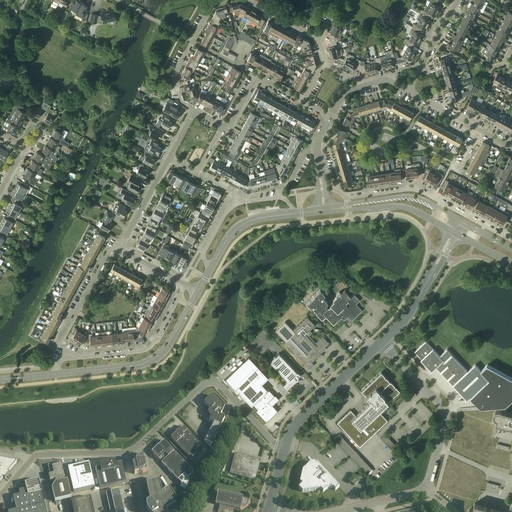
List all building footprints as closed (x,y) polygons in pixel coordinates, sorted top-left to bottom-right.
[(72,9),(77,12),(82,3),(76,0),(74,5),(71,3),(68,10),(71,11),(72,9)] [(434,3),(436,1),(433,0),(429,0),(429,1),(430,1),(427,6),(438,12),(441,7),(434,3)] [(477,0),(472,0),(475,1),(473,4),(479,7),(481,8),(484,10),(486,5),(484,4),(477,0)] [(87,12),(85,11),(87,6),(82,3),(77,12),(76,15),(82,18),(81,20),(85,22),(87,15),(86,14),(87,12)] [(478,10),(479,7),(473,4),(472,3),(469,8),(480,14),(481,12),(478,10)] [(235,15),(239,13),(240,4),(233,6),(232,4),(229,5),(231,12),(234,11),(235,15)] [(422,10),(421,12),(422,13),(426,15),(430,17),(432,15),(436,17),(438,12),(427,6),(427,5),(424,10),(423,10),(422,10)] [(215,9),(216,11),(222,18),(226,17),(225,14),(228,13),(226,6),(223,7),(220,8),(220,7),(215,9)] [(251,10),(247,7),(243,15),(242,15),(242,17),(246,19),(251,10)] [(466,13),(474,17),(476,14),(479,16),(480,14),(469,8),(466,13)] [(256,13),(251,10),(246,19),(251,22),(255,14),(256,13)] [(103,23),(116,20),(114,11),(101,14),(101,15),(98,16),(98,15),(92,14),(90,22),(96,23),(103,22),(103,23)] [(220,22),(222,18),(216,11),(212,18),(220,22)] [(419,14),(417,19),(419,20),(428,25),(431,21),(428,19),(430,17),(426,15),(422,13),(421,12),(419,14)] [(466,13),(464,17),(475,23),(476,21),(473,20),(474,17),(466,13)] [(251,22),(256,25),(260,17),(255,14),(251,22)] [(511,18),(506,16),(503,20),(511,25),(511,23),(511,18)] [(265,19),(260,17),(256,25),(261,27),(265,19)] [(461,22),(469,26),(471,24),(473,25),(475,23),(464,17),(461,22)] [(220,22),(212,18),(210,22),(217,27),(220,22)] [(414,24),(412,26),(418,29),(419,27),(426,30),(428,25),(419,20),(417,25),(414,24)] [(503,20),(501,25),(511,31),(511,30),(511,28),(510,27),(511,25),(503,20)] [(263,31),(268,33),(273,24),(268,21),(263,31)] [(217,27),(210,22),(207,27),(216,32),(219,27),(217,27)] [(335,22),(332,27),(343,33),(345,28),(346,29),(348,26),(343,23),(341,26),(335,22)] [(461,22),(459,27),(469,33),(470,31),(468,29),(469,26),(461,22)] [(268,33),(272,36),(278,26),(273,24),(268,33)] [(501,25),(498,30),(506,34),(508,31),(510,33),(511,31),(501,25)] [(282,29),(278,26),(272,36),(277,38),(278,37),(282,29)] [(411,35),(420,40),(423,35),(416,32),(418,29),(412,26),(408,34),(411,35)] [(214,37),(216,32),(207,27),(204,32),(206,33),(214,37)] [(332,27),(329,32),(334,35),(333,37),(335,38),(338,40),(340,41),(341,38),(340,38),(343,33),(332,27)] [(456,32),(458,33),(458,32),(464,36),(465,33),(468,35),(469,33),(459,27),(456,32)] [(287,32),(282,29),(278,37),(283,39),(287,32)] [(498,30),(496,35),(506,41),(507,39),(505,37),(506,34),(498,30)] [(292,34),(287,32),(283,39),(288,42),(292,34)] [(466,37),(464,36),(458,32),(458,33),(456,35),(453,34),(452,36),(463,42),(466,37)] [(206,33),(203,37),(213,43),(215,38),(214,37),(206,33)] [(293,33),(292,34),(288,42),(292,45),(293,43),(297,35),(293,33)] [(302,38),(297,35),(293,43),(298,46),(302,38)] [(418,45),(420,40),(411,35),(409,40),(406,38),(404,41),(406,42),(410,44),(411,41),(418,45)] [(496,35),(493,39),(501,44),(502,41),(505,42),(506,41),(496,35)] [(454,39),(453,42),(461,46),(463,42),(452,36),(451,38),(454,39)] [(210,47),(213,43),(203,37),(201,42),(210,47)] [(330,47),(327,48),(328,54),(338,51),(337,46),(336,43),(337,41),(339,42),(340,41),(338,40),(335,38),(333,37),(329,44),(329,45),(330,45),(331,47),(330,47)] [(309,41),(302,38),(298,46),(301,47),(309,41)] [(493,39),(490,44),(501,50),(502,48),(499,46),(501,44),(493,39)] [(311,49),(309,41),(301,47),(303,51),(306,50),(307,54),(314,51),(313,48),(311,49)] [(408,46),(405,51),(414,56),(417,51),(410,47),(412,45),(410,44),(406,42),(405,44),(408,46)] [(461,46),(453,42),(451,45),(448,43),(447,45),(458,51),(461,46)] [(490,44),(488,49),(496,53),(497,50),(500,52),(501,50),(490,44)] [(484,47),(482,52),(485,54),(488,55),(486,60),(489,61),(492,57),(496,60),(497,57),(494,56),(496,53),(488,49),(484,47)] [(198,48),(195,53),(203,57),(205,52),(198,48)] [(223,49),(220,54),(225,57),(228,58),(231,53),(228,51),(223,49)] [(338,51),(328,54),(330,59),(333,58),(334,58),(335,60),(334,60),(341,64),(344,59),(342,58),(341,58),(340,56),(339,56),(338,51)] [(395,58),(395,59),(397,64),(407,61),(408,59),(409,59),(412,60),(414,56),(405,51),(403,55),(402,55),(401,57),(400,57),(395,58)] [(247,60),(252,63),(256,55),(251,52),(247,60)] [(200,62),(203,57),(195,53),(192,57),(192,58),(199,61),(198,61),(200,62)] [(343,66),(348,69),(353,60),(354,57),(350,54),(349,54),(347,53),(344,58),(346,59),(343,66)] [(394,65),(397,64),(395,59),(395,58),(393,53),(391,54),(392,57),(386,59),(389,68),(394,67),(394,65)] [(305,61),(306,65),(316,66),(314,58),(316,58),(315,54),(308,57),(309,60),(305,61)] [(261,58),(256,55),(252,63),(256,65),(261,58)] [(261,58),(256,65),(261,68),(265,60),(267,57),(262,55),(261,58)] [(380,57),(377,58),(379,63),(382,63),(384,70),(389,68),(386,59),(385,55),(380,57)] [(191,57),(188,61),(196,66),(198,61),(199,61),(192,58),(192,57),(191,57)] [(355,61),(353,60),(348,69),(353,71),(356,65),(359,66),(360,64),(362,61),(357,58),(355,61)] [(379,63),(377,58),(375,58),(376,62),(370,63),(373,73),(378,71),(376,64),(379,63)] [(270,63),(265,60),(261,68),(266,71),(270,63)] [(188,61),(186,66),(193,70),(196,66),(188,61)] [(266,71),(270,73),(276,64),(271,61),(270,63),(266,71)] [(441,65),(442,70),(451,67),(450,64),(453,63),(452,61),(441,65)] [(359,66),(357,69),(363,72),(364,72),(364,71),(367,70),(367,71),(368,74),(373,73),(370,63),(365,65),(365,64),(362,65),(360,64),(359,66)] [(280,66),(276,64),(270,73),(275,76),(280,66)] [(285,69),(280,66),(275,76),(280,78),(285,69)] [(232,67),(229,72),(238,77),(241,72),(232,67)] [(310,77),(312,72),(304,68),(302,73),(310,77)] [(498,85),(502,77),(499,75),(501,72),(499,71),(493,82),(498,85)] [(226,76),(236,81),(238,77),(229,72),(226,76)] [(300,72),(298,77),(305,81),(307,82),(310,77),(302,73),(300,72)] [(444,75),(445,80),(454,78),(453,75),(456,74),(455,72),(444,75)] [(193,78),(191,74),(182,73),(184,80),(182,81),(183,84),(190,82),(189,79),(193,78)] [(498,85),(496,87),(501,90),(502,87),(508,76),(506,75),(505,78),(502,77),(498,85)] [(225,82),(233,86),(236,81),(226,76),(228,77),(225,82)] [(296,76),(294,81),(303,86),(305,81),(298,77),(296,76)] [(502,87),(507,90),(511,82),(509,80),(510,77),(508,76),(502,87)] [(221,86),(231,91),(233,86),(225,82),(224,81),(221,86)] [(294,89),(299,92),(303,86),(294,81),(291,85),(295,87),(294,89)] [(447,85),(448,91),(457,88),(456,85),(459,84),(458,82),(447,85)] [(187,90),(189,97),(196,91),(195,87),(192,88),(191,85),(184,87),(185,90),(187,90)] [(200,93),(196,101),(200,103),(206,94),(207,91),(202,89),(201,91),(200,93)] [(255,90),(251,98),(253,99),(258,102),(263,93),(258,90),(258,91),(255,90)] [(200,93),(196,91),(189,97),(196,101),(200,93)] [(462,92),(450,96),(451,101),(460,99),(459,95),(462,94),(462,92)] [(263,104),(268,95),(263,93),(258,102),(263,104)] [(210,97),(206,94),(200,103),(205,106),(206,104),(210,97)] [(263,104),(268,107),(272,99),(273,98),(268,95),(263,104)] [(215,99),(210,97),(206,104),(211,107),(215,99)] [(211,107),(215,110),(221,100),(216,97),(215,99),(211,107)] [(472,108),(476,101),(472,98),(466,109),(468,110),(469,107),(472,108)] [(277,102),(272,99),(268,107),(272,109),(277,102)] [(229,105),(225,103),(221,100),(215,110),(224,114),(229,105)] [(390,100),(387,100),(386,108),(391,110),(395,103),(390,100)] [(378,110),(382,109),(380,101),(374,102),(377,113),(379,113),(378,110)] [(476,101),(472,108),(475,110),(473,113),(475,114),(481,103),(476,101)] [(44,102),(42,105),(41,108),(37,106),(33,115),(38,118),(42,111),(45,113),(49,105),(44,102)] [(163,110),(162,110),(164,111),(170,114),(177,118),(177,119),(180,112),(177,111),(179,108),(172,104),(167,102),(165,105),(164,106),(164,107),(163,107),(163,108),(163,109),(163,110)] [(272,109),(277,112),(281,104),(277,102),(272,109)] [(374,102),(369,104),(371,112),(374,111),(375,114),(377,113),(374,102)] [(392,114),(394,115),(399,105),(395,103),(391,110),(394,112),(392,114)] [(481,103),(475,114),(477,115),(479,112),(482,114),(485,108),(486,106),(481,103)] [(11,112),(15,114),(24,119),(27,113),(20,109),(21,107),(16,104),(13,109),(11,112)] [(286,107),(281,104),(277,112),(282,115),(286,107)] [(53,110),(50,109),(51,106),(49,105),(45,113),(48,114),(44,121),(49,124),(54,115),(55,115),(56,114),(56,113),(56,112),(56,111),(55,111),(54,110),(53,110)] [(363,105),(358,107),(360,115),(364,114),(365,117),(367,117),(363,105)] [(399,105),(394,115),(396,116),(397,114),(400,115),(404,108),(399,105)] [(488,109),(485,108),(482,114),(481,115),(485,118),(491,107),(489,106),(488,109)] [(282,115),(287,117),(291,109),(286,107),(282,115)] [(356,117),(360,115),(358,107),(353,109),(351,110),(356,117)] [(485,118),(490,121),(494,113),(492,111),(493,108),(491,107),(485,118)] [(402,120),(403,121),(409,110),(404,108),(400,115),(403,117),(402,120)] [(296,112),(291,109),(287,117),(291,120),(296,112)] [(348,112),(346,117),(353,121),(356,117),(351,110),(349,112),(348,112)] [(409,110),(403,121),(405,121),(407,119),(410,121),(414,113),(409,110)] [(291,120),(296,122),(301,114),(296,111),(296,112),(291,120)] [(490,121),(495,123),(501,113),(499,111),(497,114),(494,113),(490,121)] [(20,124),(24,119),(15,114),(11,112),(7,121),(10,122),(12,123),(15,125),(17,123),(20,124)] [(251,112),(248,117),(257,122),(260,117),(251,112)] [(495,123),(500,126),(504,118),(501,116),(503,114),(501,113),(495,123)] [(160,125),(160,124),(163,125),(162,127),(168,130),(172,123),(169,121),(171,118),(163,114),(160,120),(158,118),(156,123),(160,125)] [(306,116),(301,114),(296,122),(301,125),(306,116)] [(417,127),(419,128),(425,118),(420,115),(416,123),(419,125),(417,127)] [(301,125),(306,128),(310,119),(306,116),(301,125)] [(254,127),(257,122),(248,117),(246,122),(254,127)] [(353,121),(346,117),(343,122),(351,126),(350,127),(353,128),(354,125),(352,124),(353,121)] [(500,126),(504,128),(510,118),(508,117),(507,120),(504,118),(500,126)] [(422,127),(425,128),(429,121),(425,118),(419,128),(421,129),(422,127)] [(315,121),(310,119),(306,128),(310,130),(308,132),(312,134),(316,126),(314,124),(315,121)] [(16,133),(19,127),(15,125),(12,123),(10,122),(7,121),(6,120),(1,128),(10,133),(11,130),(16,133)] [(434,123),(429,121),(425,128),(428,130),(427,132),(428,133),(434,123)] [(252,132),(254,127),(246,122),(243,127),(252,132)] [(432,132),(435,133),(439,126),(434,123),(428,133),(430,134),(432,132)] [(149,126),(150,129),(150,130),(149,130),(149,131),(149,132),(149,133),(149,134),(149,135),(150,135),(151,135),(151,136),(152,136),(153,136),(157,138),(159,135),(161,136),(164,131),(153,125),(149,126)] [(444,129),(439,126),(435,133),(438,135),(436,138),(438,139),(444,129)] [(67,132),(59,127),(57,130),(54,129),(51,134),(58,138),(57,141),(59,142),(68,147),(70,143),(64,140),(65,138),(64,138),(67,132)] [(249,136),(252,132),(243,127),(240,131),(249,136)] [(350,133),(347,132),(347,133),(339,129),(337,134),(344,138),(346,135),(348,136),(350,133)] [(441,137),(444,139),(448,131),(444,129),(438,139),(440,140),(441,137)] [(252,138),(249,136),(240,131),(238,136),(246,140),(246,141),(248,142),(250,143),(252,138)] [(453,134),(448,131),(444,139),(447,140),(446,143),(448,144),(453,134)] [(334,139),(334,141),(342,142),(344,138),(337,134),(334,139)] [(454,144),(458,136),(453,134),(448,144),(449,145),(449,146),(450,146),(453,145),(454,144)] [(237,135),(234,140),(243,145),(246,147),(248,142),(246,141),(246,140),(238,136),(237,135)] [(294,136),(291,141),(300,146),(303,141),(294,136)] [(463,139),(458,136),(454,144),(457,145),(455,148),(457,149),(463,139)] [(57,145),(59,142),(57,141),(50,137),(47,143),(54,147),(52,149),(54,150),(57,152),(60,147),(57,145)] [(152,154),(152,153),(157,155),(158,154),(159,153),(158,153),(161,148),(157,146),(159,143),(152,140),(149,144),(148,144),(146,144),(144,147),(145,150),(152,154)] [(232,145),(243,151),(246,147),(243,145),(234,140),(232,145)] [(291,141),(289,146),(298,150),(300,146),(291,141)] [(490,152),(491,151),(488,149),(490,146),(482,142),(480,147),(490,152)] [(6,144),(0,154),(0,157),(4,159),(8,151),(6,150),(8,145),(6,144)] [(45,145),(42,151),(49,155),(48,158),(52,160),(53,161),(55,162),(58,157),(55,156),(56,155),(52,153),(54,150),(52,149),(45,145)] [(232,145),(229,150),(232,152),(230,156),(232,157),(233,157),(236,159),(239,155),(240,156),(243,151),(232,145)] [(289,146),(286,150),(295,155),(298,150),(289,146)] [(480,147),(477,151),(484,156),(486,153),(489,154),(490,152),(480,147)] [(286,150),(284,155),(292,160),(295,155),(286,150)] [(336,155),(338,160),(346,158),(345,154),(348,153),(347,151),(336,155)] [(477,151),(474,156),(485,162),(485,160),(487,157),(484,156),(477,151)] [(40,161),(39,164),(41,165),(44,167),(46,163),(51,162),(52,160),(48,158),(45,157),(37,152),(33,157),(40,161)] [(152,155),(146,152),(143,156),(141,155),(139,159),(151,166),(154,160),(151,158),(152,155)] [(290,165),(292,160),(284,155),(281,160),(282,160),(290,165)] [(484,163),(485,162),(474,156),(472,161),(479,165),(481,162),(484,163)] [(498,181),(495,186),(499,188),(497,191),(496,190),(502,194),(502,193),(503,190),(504,191),(505,188),(507,189),(508,187),(509,185),(507,184),(509,181),(510,178),(511,178),(511,158),(511,157),(508,162),(505,167),(503,170),(499,168),(498,169),(495,174),(500,177),(498,181)] [(209,168),(214,171),(219,162),(211,158),(208,162),(211,164),(209,168)] [(39,168),(41,165),(39,164),(32,160),(29,166),(36,170),(34,172),(36,173),(40,175),(42,170),(39,168)] [(224,165),(219,174),(224,176),(228,167),(232,161),(229,160),(226,166),(224,165)] [(291,165),(290,165),(282,160),(279,165),(288,170),(291,165)] [(472,161),(469,166),(479,171),(480,169),(478,168),(479,165),(472,161)] [(214,171),(219,174),(224,165),(219,162),(214,171)] [(339,165),(341,170),(349,168),(348,165),(351,164),(351,162),(339,165)] [(140,167),(136,173),(145,177),(145,176),(146,176),(147,174),(147,173),(148,171),(142,168),(144,165),(138,163),(137,165),(140,167)] [(278,171),(277,172),(282,178),(284,174),(286,175),(288,170),(279,165),(277,170),(278,171)] [(417,167),(412,168),(413,177),(418,176),(418,172),(421,172),(420,165),(417,166),(417,167)] [(478,173),(479,171),(469,166),(467,170),(474,175),(476,171),(478,173)] [(224,176),(228,179),(233,170),(228,167),(224,176)] [(407,178),(413,177),(412,168),(403,169),(404,176),(407,176),(407,178)] [(425,179),(430,181),(434,173),(431,172),(432,171),(427,168),(424,174),(427,175),(425,179)] [(35,177),(36,173),(34,172),(27,169),(24,174),(31,178),(29,183),(34,186),(38,178),(35,177)] [(166,179),(174,183),(178,175),(173,173),(174,171),(171,169),(166,179)] [(401,176),(404,176),(403,169),(400,170),(401,171),(395,172),(396,181),(402,180),(401,176)] [(228,179),(233,181),(237,173),(238,174),(238,172),(233,170),(228,179)] [(275,171),(270,173),(273,183),(278,181),(278,180),(282,178),(277,172),(276,173),(275,171)] [(354,173),(353,172),(342,175),(344,180),(352,178),(351,175),(354,174),(354,173)] [(436,175),(434,173),(430,181),(435,184),(436,182),(439,184),(444,175),(438,172),(436,175)] [(242,176),(238,174),(237,173),(233,181),(232,182),(237,185),(242,176)] [(369,185),(375,184),(374,175),(371,175),(370,173),(365,173),(366,181),(369,181),(369,185)] [(262,186),(268,184),(265,174),(260,176),(262,186)] [(131,175),(127,182),(130,184),(128,188),(136,193),(140,185),(139,185),(141,181),(131,175)] [(182,178),(178,175),(174,183),(181,187),(186,178),(183,176),(182,178)] [(243,186),(247,189),(248,181),(246,180),(247,179),(242,176),(237,185),(242,188),(243,186)] [(249,180),(248,181),(247,189),(251,187),(252,189),(257,187),(255,177),(249,179),(249,180)] [(181,187),(189,191),(193,184),(188,181),(189,180),(186,178),(181,187)] [(352,178),(344,180),(346,186),(357,183),(356,181),(353,182),(352,178)] [(443,191),(448,193),(453,185),(448,183),(448,181),(446,180),(443,186),(445,187),(443,191)] [(17,183),(14,188),(24,193),(27,188),(28,188),(29,186),(22,182),(21,185),(17,183)] [(198,186),(193,184),(189,191),(197,196),(202,186),(198,185),(198,186)] [(448,193),(453,196),(457,188),(453,185),(448,193)] [(209,193),(208,196),(217,201),(221,194),(218,192),(219,190),(213,187),(209,193)] [(17,200),(22,203),(23,201),(22,199),(21,199),(24,193),(14,188),(12,194),(15,195),(13,198),(17,200)] [(122,188),(119,193),(123,195),(122,199),(126,201),(125,203),(130,205),(134,198),(129,196),(131,193),(122,188)] [(462,191),(457,188),(453,196),(458,198),(462,191)] [(467,193),(462,191),(458,198),(462,201),(463,201),(466,194),(467,194),(467,193)] [(162,196),(159,200),(167,204),(171,197),(162,192),(160,195),(162,196)] [(471,196),(467,194),(466,194),(463,201),(462,201),(462,202),(467,204),(471,196)] [(208,200),(205,205),(213,209),(217,201),(208,196),(206,199),(208,200)] [(471,196),(467,204),(472,207),(474,204),(476,199),(471,196)] [(474,208),(479,211),(484,203),(479,200),(479,199),(477,198),(476,199),(474,204),(476,205),(474,208)] [(24,204),(22,203),(17,200),(16,203),(13,201),(11,203),(10,202),(8,205),(19,211),(22,206),(23,206),(24,204)] [(155,204),(154,207),(166,214),(168,210),(165,209),(167,204),(159,200),(157,205),(155,204)] [(118,203),(117,205),(116,205),(112,212),(115,214),(115,213),(123,217),(127,211),(124,209),(126,207),(118,203)] [(479,211),(479,212),(480,213),(483,215),(488,206),(484,203),(479,211)] [(10,214),(9,216),(16,220),(17,218),(16,217),(19,211),(8,205),(6,209),(8,209),(7,212),(10,214)] [(209,217),(213,209),(205,205),(203,209),(201,209),(199,211),(199,212),(209,217)] [(488,206),(483,215),(487,217),(487,216),(489,216),(493,208),(488,205),(488,206)] [(493,208),(489,216),(494,218),(499,208),(495,206),(493,208)] [(162,221),(166,214),(154,207),(152,210),(154,211),(151,215),(159,220),(160,220),(162,221)] [(499,208),(494,218),(499,221),(504,211),(499,208)] [(196,214),(194,218),(203,223),(205,219),(207,220),(209,217),(199,212),(199,211),(196,209),(194,213),(196,214)] [(104,220),(100,226),(109,231),(111,226),(110,225),(111,223),(110,223),(114,215),(107,211),(103,219),(104,220)] [(504,223),(505,220),(508,222),(511,216),(509,214),(509,213),(504,211),(499,221),(504,223)] [(151,215),(147,223),(156,228),(160,220),(159,220),(151,215)] [(16,220),(9,216),(7,219),(4,217),(1,222),(10,227),(13,222),(15,222),(16,220)] [(200,228),(203,223),(194,218),(191,222),(189,221),(187,225),(189,226),(191,227),(200,232),(202,229),(200,228)] [(0,228),(1,230),(0,231),(0,232),(7,236),(8,234),(7,233),(10,227),(1,222),(0,223),(0,228)] [(152,236),(156,228),(147,223),(145,226),(147,227),(144,232),(152,236)] [(199,235),(200,232),(191,227),(189,226),(185,233),(187,234),(195,239),(197,234),(199,235)] [(95,238),(102,242),(105,237),(95,232),(94,233),(97,235),(95,238)] [(140,235),(139,238),(148,243),(152,236),(144,232),(142,236),(140,235)] [(195,239),(187,234),(183,242),(192,247),(194,244),(192,243),(195,239)] [(100,247),(102,242),(95,238),(93,241),(91,239),(90,241),(100,247)] [(144,251),(148,243),(139,238),(138,238),(136,241),(137,242),(136,244),(137,245),(136,247),(144,251)] [(97,251),(100,247),(90,241),(89,243),(91,244),(90,247),(97,251)] [(164,256),(166,258),(171,250),(163,246),(156,258),(160,261),(162,257),(163,257),(164,256)] [(86,249),(85,251),(95,256),(97,251),(90,247),(88,250),(86,249)] [(178,254),(171,250),(166,258),(171,260),(170,262),(173,263),(178,254)] [(92,261),(95,256),(85,251),(84,252),(86,254),(85,257),(92,261)] [(189,260),(186,258),(178,254),(173,263),(176,265),(177,263),(185,268),(189,260)] [(89,266),(92,261),(85,257),(83,260),(80,258),(79,260),(89,266)] [(87,271),(89,266),(79,260),(78,262),(81,263),(79,266),(85,270),(87,271)] [(113,277),(119,267),(114,264),(110,271),(113,273),(111,276),(113,277)] [(73,267),(73,269),(83,274),(85,270),(79,266),(78,265),(76,269),(73,267)] [(119,267),(113,277),(115,278),(116,275),(119,277),(123,269),(119,267)] [(83,274),(73,269),(72,271),(74,272),(73,275),(80,279),(83,274)] [(121,281),(123,282),(128,272),(123,269),(119,277),(122,278),(121,281)] [(128,272),(123,282),(124,283),(126,280),(129,282),(133,274),(128,272)] [(130,286),(132,287),(138,277),(133,274),(129,282),(132,283),(130,286)] [(68,277),(67,278),(78,284),(80,279),(73,275),(71,278),(68,277)] [(67,285),(75,289),(78,284),(67,278),(65,277),(64,279),(69,282),(67,285)] [(138,277),(132,287),(134,288),(135,285),(138,287),(142,280),(138,277)] [(63,286),(62,288),(72,294),(75,289),(67,285),(66,288),(63,286)] [(162,287),(159,292),(167,296),(170,291),(162,287)] [(322,320),(325,317),(333,325),(343,317),(344,318),(346,315),(351,321),(362,310),(356,304),(360,300),(353,293),(351,296),(345,290),(341,293),(339,292),(335,296),(336,297),(332,301),(333,302),(330,306),(331,307),(329,308),(325,303),(328,301),(321,294),(324,291),(319,287),(313,293),(314,293),(306,300),(307,301),(306,302),(310,306),(309,307),(314,312),(316,311),(317,312),(316,313),(322,320)] [(72,294),(62,288),(61,290),(64,291),(62,294),(70,298),(72,294)] [(373,296),(364,291),(362,294),(372,300),(373,296)] [(159,292),(157,297),(165,301),(167,296),(159,292)] [(57,298),(67,303),(70,298),(62,294),(61,297),(55,294),(54,296),(57,298)] [(157,297),(154,301),(162,306),(165,301),(157,297)] [(67,303),(57,298),(56,299),(59,301),(57,304),(64,308),(67,303)] [(152,306),(160,310),(162,306),(154,301),(152,306)] [(53,305),(52,307),(62,313),(64,308),(57,304),(55,306),(53,305)] [(152,306),(149,311),(157,315),(160,310),(152,306)] [(52,313),(53,314),(59,317),(62,313),(52,307),(51,309),(53,310),(52,313)] [(154,320),(157,315),(149,311),(146,316),(151,318),(154,320)] [(61,318),(59,317),(53,314),(52,317),(49,316),(48,318),(58,323),(61,318)] [(145,315),(141,322),(149,327),(152,322),(150,321),(151,318),(146,316),(145,315)] [(286,322),(277,331),(286,341),(287,341),(290,344),(287,346),(295,355),(296,353),(310,369),(314,365),(312,362),(317,357),(318,357),(318,355),(320,354),(327,348),(325,346),(329,343),(323,336),(316,343),(309,335),(311,333),(309,331),(316,325),(307,316),(292,330),(286,322)] [(50,321),(48,324),(55,328),(58,323),(48,318),(47,319),(50,321)] [(138,331),(142,337),(145,331),(146,332),(149,327),(141,322),(138,327),(139,328),(138,331)] [(53,333),(55,328),(48,324),(46,327),(44,325),(43,327),(53,333)] [(44,330),(43,333),(50,337),(53,333),(43,327),(42,329),(44,330)] [(77,341),(81,333),(76,330),(77,329),(74,327),(71,333),(74,335),(72,338),(77,341)] [(138,338),(142,337),(138,331),(135,327),(127,328),(128,331),(128,340),(130,340),(131,343),(134,342),(134,341),(138,340),(138,338)] [(37,338),(36,339),(43,343),(45,340),(48,342),(50,337),(43,333),(41,332),(39,335),(37,338)] [(82,343),(82,342),(86,345),(88,334),(85,332),(84,334),(81,333),(77,341),(82,343)] [(86,345),(91,345),(96,345),(95,336),(92,336),(92,334),(88,334),(86,345)] [(426,341),(415,352),(422,360),(421,360),(432,371),(436,367),(453,385),(467,400),(471,397),(473,399),(481,407),(486,407),(506,406),(511,399),(511,377),(487,365),(481,370),(475,364),(468,371),(447,349),(440,356),(426,341)] [(279,353),(270,362),(288,381),(283,386),(287,390),(296,382),(298,382),(298,380),(298,379),(298,377),(301,375),(298,372),(297,372),(279,353)] [(248,357),(225,379),(239,393),(251,406),(253,405),(257,410),(256,411),(266,422),(278,411),(272,405),(271,404),(275,401),(277,399),(275,397),(276,397),(266,387),(266,388),(262,384),(268,378),(262,371),(248,357)] [(379,411),(392,399),(400,392),(396,388),(395,388),(394,387),(395,386),(391,382),(390,383),(389,382),(390,381),(386,377),(385,378),(384,377),(385,376),(381,372),(361,391),(365,395),(366,394),(367,395),(366,396),(367,397),(366,398),(366,401),(367,402),(369,401),(370,402),(356,416),(351,410),(337,423),(360,447),(388,421),(379,411)] [(207,410),(207,411),(207,414),(204,415),(205,415),(205,416),(205,417),(206,418),(206,419),(207,419),(208,420),(208,421),(209,421),(214,423),(204,442),(210,448),(225,418),(220,416),(225,407),(216,398),(216,397),(215,397),(214,396),(213,396),(212,396),(211,397),(210,397),(204,403),(208,408),(208,409),(207,409),(207,410)] [(511,413),(499,410),(498,410),(497,410),(496,411),(495,411),(495,412),(494,413),(494,414),(494,415),(494,416),(495,416),(495,417),(496,418),(497,418),(497,419),(496,423),(511,427),(511,413)] [(179,430),(171,438),(176,444),(189,457),(190,456),(192,458),(197,454),(195,452),(199,448),(200,450),(203,448),(201,446),(187,431),(184,427),(180,431),(179,430)] [(385,434),(381,438),(392,451),(396,447),(385,434)] [(357,463),(362,458),(339,435),(335,439),(357,463)] [(187,484),(189,483),(190,481),(188,478),(194,473),(164,441),(151,452),(182,485),(180,488),(185,491),(188,486),(189,485),(187,484)] [(134,474),(147,471),(145,459),(144,459),(143,455),(143,454),(137,459),(137,461),(132,462),(134,474)] [(230,473),(241,476),(255,480),(260,460),(235,454),(230,473)] [(372,469),(362,458),(357,463),(367,474),(372,469)] [(0,459),(0,482),(3,478),(4,478),(4,479),(5,479),(9,474),(8,473),(17,462),(0,459)] [(95,469),(100,489),(126,483),(121,463),(117,464),(116,462),(99,462),(100,468),(95,469)] [(73,493),(95,488),(89,463),(68,468),(73,493)] [(317,463),(317,464),(316,464),(316,463),(315,463),(314,463),(313,463),(312,463),(311,463),(311,464),(310,463),(302,470),(300,482),(302,485),(298,488),(302,492),(321,490),(323,492),(326,489),(333,488),(335,490),(339,487),(317,463)] [(49,475),(50,481),(55,479),(56,483),(55,483),(52,489),(55,502),(71,498),(64,465),(48,465),(50,475),(49,475)] [(32,482),(35,494),(42,492),(39,480),(32,482)] [(146,504),(146,505),(146,506),(146,507),(147,508),(147,509),(147,510),(148,511),(176,511),(180,506),(176,500),(177,500),(170,490),(162,492),(159,481),(146,484),(150,502),(146,504)] [(28,495),(35,494),(32,482),(25,484),(26,490),(28,495)] [(26,490),(19,491),(20,495),(13,497),(15,505),(29,502),(29,501),(28,495),(26,490)] [(108,501),(121,498),(119,490),(106,493),(108,501)] [(248,504),(248,503),(249,499),(243,498),(243,497),(218,491),(215,504),(219,505),(217,511),(221,511),(235,509),(240,510),(240,507),(245,506),(246,506),(247,506),(247,505),(248,505),(248,504)] [(29,501),(43,498),(42,492),(35,494),(28,495),(29,501)] [(30,507),(44,504),(43,498),(29,501),(29,502),(30,507)] [(93,511),(91,498),(72,502),(73,511),(93,511)] [(121,498),(108,501),(109,508),(123,505),(121,498)] [(15,505),(16,510),(19,510),(19,511),(31,511),(30,507),(29,502),(15,505)] [(502,511),(503,511),(475,503),(473,508),(472,508),(471,508),(470,508),(470,509),(469,509),(469,510),(468,510),(468,511),(502,511)]
